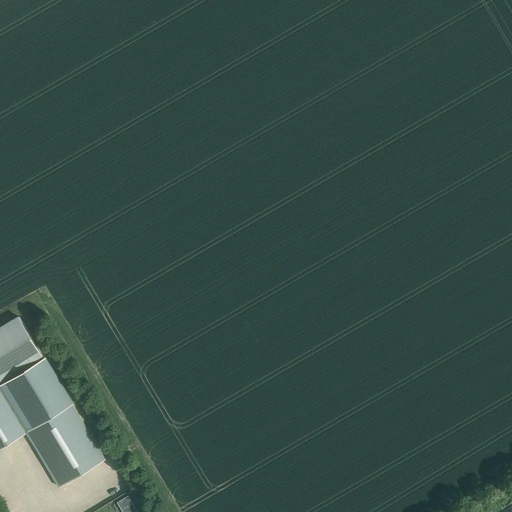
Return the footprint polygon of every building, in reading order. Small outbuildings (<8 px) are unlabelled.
[(0,383),(44,357),(19,317),(0,328),(0,383)] [(59,486),(105,458),(44,357),(0,383),(0,389),(26,431),(59,486)] [(0,446),(26,431),(0,389),(0,446)] [(117,476),(110,484),(116,489),(123,481),(117,476)] [(128,496),(121,500),(125,507),(132,503),(128,496)]
